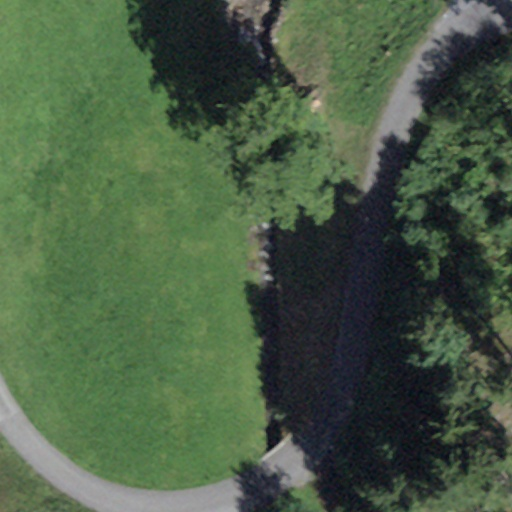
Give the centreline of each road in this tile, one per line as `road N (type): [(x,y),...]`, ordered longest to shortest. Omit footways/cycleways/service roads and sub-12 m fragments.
road 1 (residential): [(511,14),(486,23),(414,80),(384,135),(352,362),(325,426),(266,486),(189,511)]
road 2 (residential): [(171,511),(133,510),(67,479),(0,408)]
